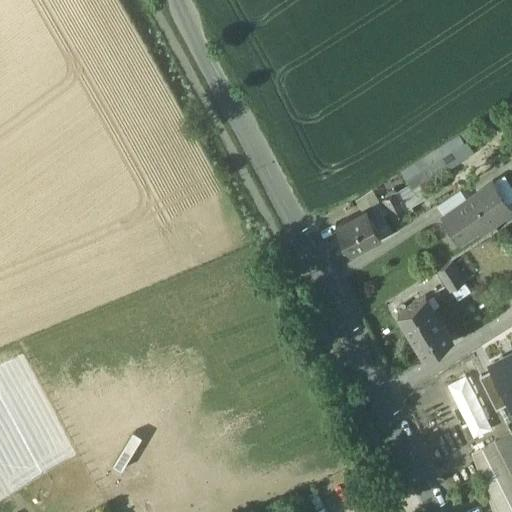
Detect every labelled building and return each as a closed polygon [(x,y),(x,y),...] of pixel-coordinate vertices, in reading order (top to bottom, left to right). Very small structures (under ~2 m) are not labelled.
[(460,125),(436,142),(449,162),(473,146),(460,125)] [(433,144),(403,163),(413,179),(443,160),(433,144)] [(493,177),(441,212),(457,236),(476,223),(479,228),(511,205),(493,177)] [(404,205),(395,188),(383,194),(392,211),(404,205)] [(370,201),(336,218),(350,245),(379,231),(370,212),(374,210),(370,201)] [(462,278),(448,257),(436,266),(449,286),(462,278)] [(451,332),(423,292),(396,310),(423,350),(424,351),(451,332)] [(423,350),(396,310),(390,314),(417,354),(423,350)] [(511,346),(488,359),(492,366),(509,399),(511,405),(511,346)] [(509,399),(492,366),(479,372),(497,405),(509,399)] [(475,434),(494,425),(468,373),(449,382),(475,434)] [(511,435),(510,432),(494,440),(511,474),(511,435)] [(511,474),(494,440),(472,452),(493,511),(504,511),(511,508),(511,474)]
